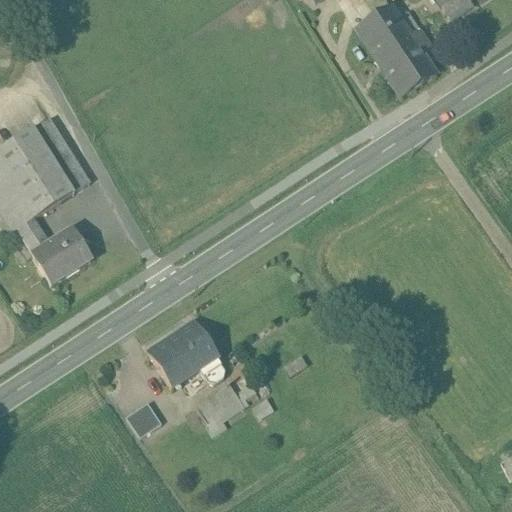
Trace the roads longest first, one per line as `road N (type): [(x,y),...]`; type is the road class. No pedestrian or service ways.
road 1 (secondary): [(168,291),(511,66)]
road 2 (residential): [(168,291),(0,2)]
road 3 (secondary): [(0,401),(168,291)]
